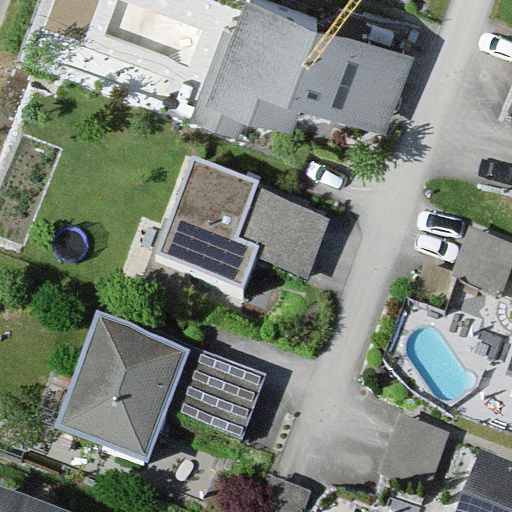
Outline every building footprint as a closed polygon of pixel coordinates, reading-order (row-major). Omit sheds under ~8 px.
[(408,53),(266,0),(246,0),(211,93),(200,89),(187,124),(230,141),(242,109),(310,135),(322,104),(380,126),(408,53)] [(259,198),(193,174),(159,268),(147,264),(131,308),(180,326),(195,285),(247,304),(261,266),(237,257),(259,198)] [(486,296),(500,253),(466,241),(451,285),(486,296)] [(143,476),(187,364),(102,331),(57,443),(143,476)] [(184,397),(246,413),(259,361),(198,345),(184,397)] [(444,445),(399,427),(376,485),(421,503),(444,445)] [(511,511),(511,473),(485,463),(465,511),(511,511)] [(288,511),(296,476),(271,471),(262,511),(288,511)] [(37,511),(0,497),(0,511),(37,511)]
